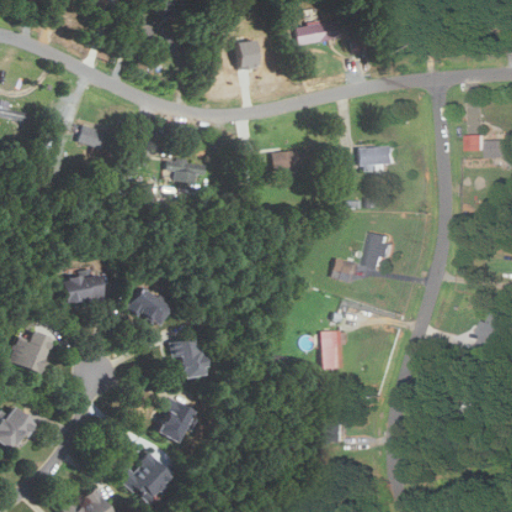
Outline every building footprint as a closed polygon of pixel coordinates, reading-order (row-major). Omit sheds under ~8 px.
[(179,19),(189,0),(150,0),(149,3),(179,19)] [(295,42),(339,37),(337,19),(292,24),(295,42)] [(0,114),(23,120),(25,112),(0,105),(0,114)] [(101,149),(107,133),(79,122),(73,139),(101,149)] [(484,149),(483,133),(467,133),(468,149),(484,149)] [(511,138),(488,139),(488,157),(511,156),(511,138)] [(394,144),(357,145),(357,169),(371,169),(371,170),(387,170),(387,163),(395,162),(394,144)] [(301,149),(270,150),(270,171),(302,170),(301,149)] [(200,161),(163,157),(162,169),(169,169),(167,182),(197,185),(200,161)] [(371,234),(365,266),(382,269),(385,256),(392,257),(395,238),(371,234)] [(357,261),(334,257),(330,276),(353,281),(357,261)] [(97,274),(59,277),(61,303),(100,299),(97,274)] [(124,307),(154,327),(168,306),(138,286),(124,307)] [(482,343),(499,351),(511,321),(511,316),(497,309),(482,343)] [(36,373),(50,338),(29,330),(25,338),(17,334),(6,361),(36,373)] [(331,330),(331,365),(342,365),(342,330),(331,330)] [(170,357),(176,357),(179,377),(201,374),(196,336),(168,340),(170,357)] [(192,411),(169,398),(151,429),(173,442),(192,411)] [(482,412),(471,402),(459,415),(469,425),(482,412)] [(33,424),(10,405),(0,417),(0,445),(9,453),(33,424)] [(326,409),(326,441),(343,441),(343,409),(326,409)] [(170,474),(142,450),(117,480),(145,503),(170,474)] [(61,507),(64,511),(108,511),(93,487),(61,507)]
